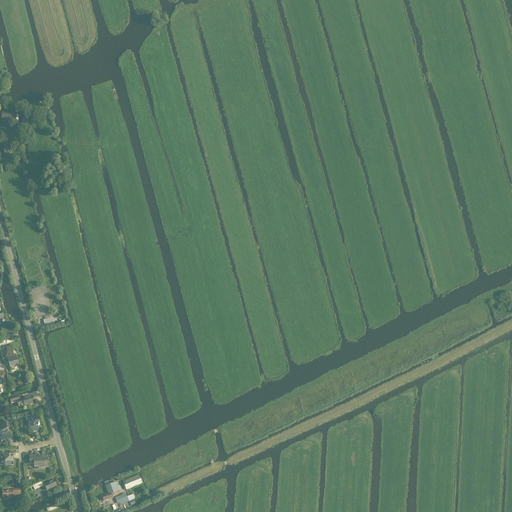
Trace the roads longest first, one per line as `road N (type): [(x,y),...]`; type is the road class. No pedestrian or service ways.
road 1 (track): [(129,507),(511,323)]
road 2 (tertiary): [(78,511),(0,212)]
